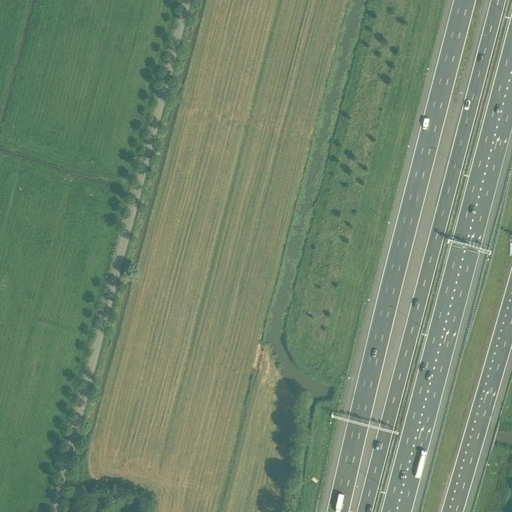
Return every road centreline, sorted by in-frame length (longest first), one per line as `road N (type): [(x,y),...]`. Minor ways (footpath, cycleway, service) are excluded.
road 1 (motorway): [(498,0),(364,511)]
road 2 (unclassified): [(58,511),(189,0)]
road 3 (motorway): [(464,0),(337,511)]
road 4 (motorway): [(396,511),(511,71)]
road 5 (motorway): [(447,511),(511,288)]
